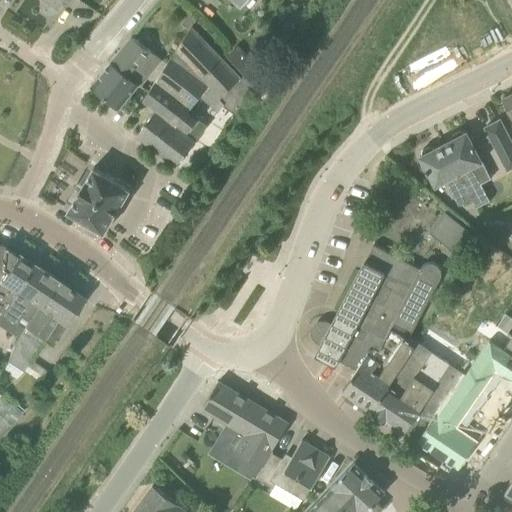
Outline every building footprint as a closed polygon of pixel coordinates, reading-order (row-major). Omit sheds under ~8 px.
[(64,0),(44,0),(58,9),(64,0)] [(188,30),(191,25),(195,19),(190,14),(181,24),(188,30)] [(208,86),(220,98),(224,102),(222,106),(234,114),(254,88),(252,87),(249,91),(238,81),(240,79),(191,25),(188,30),(143,100),(155,110),(136,136),(176,167),(207,127),(188,111),(208,86)] [(132,37),(107,67),(92,86),(119,109),(138,84),(139,85),(160,60),(132,37)] [(262,78),(263,72),(259,68),(254,68),(249,71),(249,77),(253,81),(259,81),(262,78)] [(511,94),(502,99),(511,118),(511,94)] [(511,144),(511,139),(500,118),(483,127),(484,128),(497,153),(511,144)] [(482,162),(467,132),(465,133),(460,130),(453,134),(453,139),(444,144),(472,199),(477,208),(490,201),(481,184),(492,179),(482,162)] [(422,155),(420,156),(436,186),(446,181),(459,206),(472,199),(444,144),(434,149),(429,147),(422,150),(422,155)] [(71,155),(60,166),(66,173),(48,190),(55,197),(84,170),(71,155)] [(94,168),(72,205),(68,211),(104,233),(130,190),(94,168)] [(469,232),(445,213),(430,233),(454,252),(469,232)] [(0,280),(2,281),(0,283),(0,285),(8,291),(11,287),(15,290),(33,263),(18,253),(17,254),(5,246),(0,244),(0,280)] [(374,245),(367,259),(332,324),(329,322),(322,334),(326,336),(316,355),(336,365),(338,360),(357,370),(372,346),(388,357),(403,335),(409,339),(440,279),(440,274),(440,269),(437,266),(433,264),(430,263),(426,263),(423,265),(420,269),(374,245)] [(0,312),(24,328),(29,320),(57,279),(43,270),(33,263),(15,290),(0,312)] [(18,337),(7,359),(4,370),(15,378),(23,370),(28,363),(38,347),(47,332),(57,338),(60,333),(84,298),(57,279),(29,320),(24,328),(18,337)] [(511,317),(506,314),(497,326),(507,333),(511,326),(511,317)] [(372,411),(415,346),(408,341),(409,339),(403,335),(388,357),(372,346),(357,370),(342,392),(372,411)] [(511,354),(504,349),(490,340),(465,374),(464,373),(415,441),(417,442),(418,441),(459,469),(460,468),(478,442),(477,442),(484,431),(474,424),(463,416),(496,370),(511,380),(511,354)] [(415,441),(464,373),(418,342),(415,346),(372,411),(372,412),(415,441)] [(218,381),(203,407),(204,407),(202,409),(229,425),(229,426),(243,435),(234,449),(262,466),(271,451),(289,424),(218,381)] [(0,398),(0,438),(22,412),(3,396),(0,398)] [(13,432),(7,439),(15,445),(21,437),(13,432)] [(278,484),(304,501),(330,457),(329,457),(326,455),(325,451),(321,452),(303,441),(302,440),(289,462),(271,451),(262,466),(255,478),(275,490),(278,484)] [(0,459),(0,464),(5,468),(11,460),(4,454),(0,459)] [(308,511),(379,511),(383,508),(376,501),(385,493),(355,464),(308,511)] [(188,511),(175,502),(153,486),(133,511),(188,511)]
